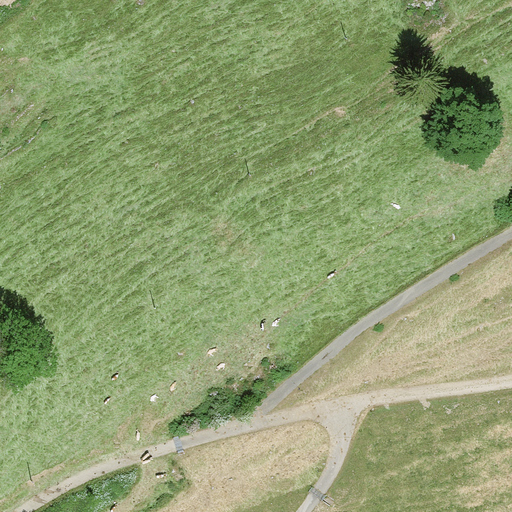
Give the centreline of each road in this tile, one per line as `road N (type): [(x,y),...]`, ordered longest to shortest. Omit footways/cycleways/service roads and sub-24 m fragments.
road 1 (track): [(21,511),(111,466),(338,406),(338,452),(303,511)]
road 2 (track): [(338,406),(511,381)]
